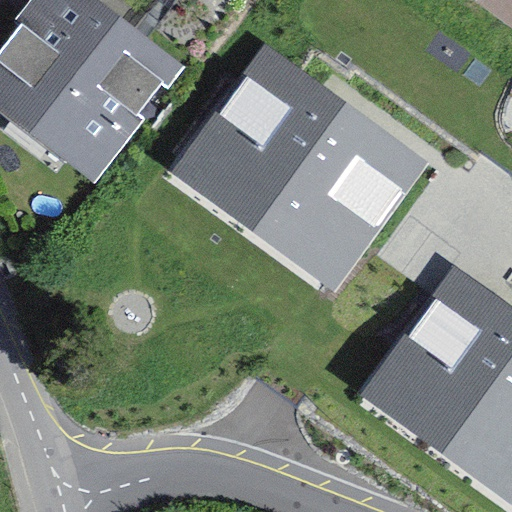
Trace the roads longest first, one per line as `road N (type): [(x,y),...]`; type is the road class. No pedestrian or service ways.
road 1 (residential): [(347,511),(262,479),(199,468),(62,505)]
road 2 (residential): [(62,505),(0,348)]
